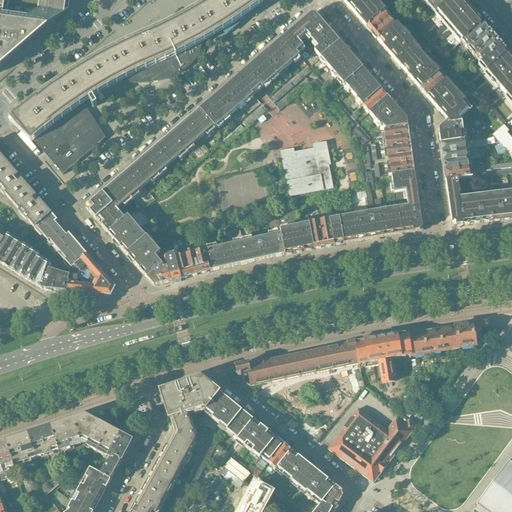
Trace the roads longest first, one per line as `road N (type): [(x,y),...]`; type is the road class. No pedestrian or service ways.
road 1 (secondary): [(0,407),(241,332),(511,286)]
road 2 (secondary): [(511,256),(274,294),(42,350)]
road 3 (residential): [(201,364),(316,334),(511,305)]
road 4 (residential): [(67,203),(304,0)]
road 5 (residential): [(440,243),(143,304)]
road 6 (residential): [(317,0),(420,114),(440,243)]
road 7 (residential): [(201,364),(358,496)]
road 8 (residential): [(0,429),(146,380)]
road 9 (residential): [(0,103),(112,7)]
road 10 (residential): [(116,511),(158,432),(146,380)]
road 11 (residential): [(67,203),(143,304)]
